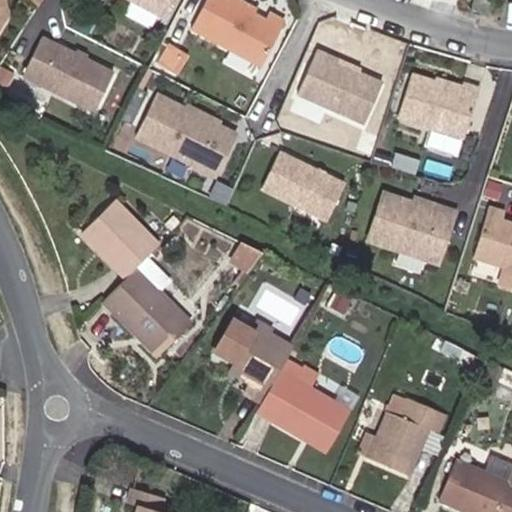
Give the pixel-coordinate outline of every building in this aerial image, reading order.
[(127,0),(161,18),(170,0),(127,0)] [(258,66),(283,21),(269,13),(264,21),(253,14),(240,7),(242,2),(238,0),(206,0),(191,29),(258,66)] [(487,14),(489,0),(471,0),(469,10),(487,14)] [(255,10),(242,2),(240,7),(253,14),(255,10)] [(130,16),(151,27),(156,17),(135,7),(130,16)] [(85,34),(91,23),(78,16),(72,27),(85,34)] [(111,73),(41,37),(20,76),(92,112),(111,73)] [(362,125),(381,83),(358,73),(345,67),(335,63),(337,59),(316,50),(295,94),(362,125)] [(360,69),(347,63),(345,67),(358,73),(360,69)] [(0,82),(6,85),(11,74),(0,69),(0,82)] [(462,138),(478,89),(461,84),(461,85),(459,90),(433,82),(410,75),(396,116),(462,138)] [(461,85),(435,77),(433,82),(459,90),(461,85)] [(210,142),(219,125),(156,94),(133,138),(214,178),(228,151),(210,142)] [(228,151),(236,134),(219,125),(210,142),(228,151)] [(369,155),(375,139),(365,136),(360,152),(369,155)] [(325,222),(343,184),(326,176),(278,152),(260,189),(325,222)] [(436,265),(455,211),(435,204),(433,209),(410,202),(381,191),(365,241),(436,265)] [(435,204),(412,196),(410,202),(433,209),(435,204)] [(144,258),(157,245),(113,199),(79,233),(123,279),(134,267),(144,258)] [(511,270),(511,223),(500,220),(503,211),(487,206),(471,258),(511,270)] [(335,257),(339,249),(328,244),(324,252),(335,257)] [(350,263),(354,250),(346,247),(341,261),(350,263)] [(168,280),(144,258),(134,267),(158,290),(168,280)] [(158,290),(134,267),(123,279),(101,301),(136,338),(142,333),(160,352),(190,323),(158,290)] [(191,318),(202,308),(174,280),(164,290),(191,318)] [(466,295),(469,284),(457,280),(453,291),(466,295)] [(344,314),(350,300),(334,293),(328,306),(344,314)] [(286,359),(293,348),(268,334),(271,330),(255,320),(249,329),(232,319),(213,351),(233,362),(245,368),(238,378),(247,382),(241,392),(260,403),(261,401),(286,359)] [(160,352),(142,333),(136,338),(155,357),(160,352)] [(456,359),(460,350),(444,342),(440,351),(456,359)] [(467,365),(472,355),(460,350),(456,359),(467,365)] [(331,443),(349,411),(309,388),(294,380),(302,367),(286,359),(261,401),(282,413),(276,424),(301,438),(306,429),(331,443)] [(238,378),(245,368),(233,362),(228,371),(238,378)] [(309,388),(317,376),(302,367),(294,380),(309,388)] [(408,476),(427,430),(436,433),(444,415),(405,398),(404,399),(393,395),(385,412),(374,436),(365,457),(408,476)] [(276,424),(282,413),(261,401),(260,403),(255,412),(276,424)] [(331,443),(306,429),(301,438),(325,452),(331,443)] [(365,457),(374,436),(364,432),(355,453),(365,457)] [(506,484),(511,469),(511,465),(489,455),(482,473),(506,484)] [(511,511),(511,510),(511,469),(506,484),(482,473),(481,473),(455,462),(437,502),(460,511),(511,511)] [(158,511),(163,498),(129,488),(125,502),(135,506),(133,511),(158,511)]
